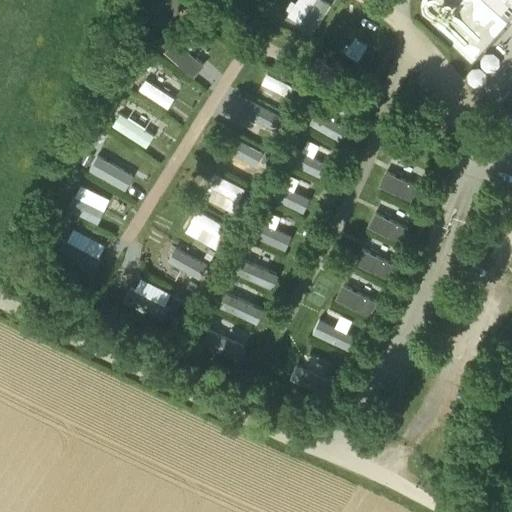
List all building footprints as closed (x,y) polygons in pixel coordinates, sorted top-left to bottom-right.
[(129,0),(160,30),(165,25),(190,0),(129,0)] [(296,26),(315,34),(327,0),(293,0),(289,14),(300,18),(296,26)] [(280,20),(283,14),(275,9),(271,15),(280,20)] [(362,66),(376,43),(339,21),(325,45),(362,66)] [(190,34),(197,40),(203,34),(195,28),(190,34)] [(174,35),(161,49),(190,76),(203,63),(174,35)] [(267,70),(256,93),(284,106),(295,83),(267,70)] [(130,87),(136,80),(127,73),(121,81),(130,87)] [(168,106),(176,92),(145,73),(137,87),(168,106)] [(511,90),(496,108),(511,121),(511,90)] [(269,126),(275,113),(249,101),(243,114),(269,126)] [(319,101),(308,124),(341,139),(351,116),(319,101)] [(429,108),(418,120),(431,133),(443,122),(429,108)] [(117,110),(109,124),(147,145),(155,131),(117,110)] [(107,125),(110,118),(104,115),(101,121),(107,125)] [(285,118),(281,126),(289,130),(293,122),(285,118)] [(226,148),(250,158),(256,144),(232,134),(226,148)] [(328,160),(323,158),(327,146),(301,136),(291,162),(322,174),(328,160)] [(99,145),(89,169),(122,183),(132,159),(99,145)] [(204,148),(200,156),(207,160),(212,152),(204,148)] [(85,152),(80,161),(88,165),(93,156),(85,152)] [(76,183),(82,174),(75,170),(70,179),(76,183)] [(233,210),(245,185),(212,170),(200,194),(233,210)] [(284,172),(272,196),(303,211),(314,186),(284,172)] [(193,207),(183,231),(219,247),(229,222),(193,207)] [(267,207),(254,234),(286,249),(299,222),(267,207)] [(394,243),(401,225),(380,216),(373,234),(394,243)] [(54,252),(60,243),(53,239),(47,248),(54,252)] [(172,245),(165,262),(197,275),(204,258),(172,245)] [(204,256),(210,260),(215,252),(209,248),(204,256)] [(269,287),(276,271),(237,253),(230,269),(269,287)] [(193,293),(197,286),(190,281),(186,289),(193,293)] [(120,299),(161,319),(169,303),(128,283),(120,299)] [(215,304),(255,321),(263,304),(222,287),(215,304)] [(175,292),(172,299),(183,305),(186,298),(175,292)] [(317,316),(310,331),(344,347),(356,320),(339,312),(333,324),(317,316)] [(241,357),(249,331),(208,319),(200,345),(241,357)] [(502,395),(496,421),(505,423),(511,397),(502,395)]
